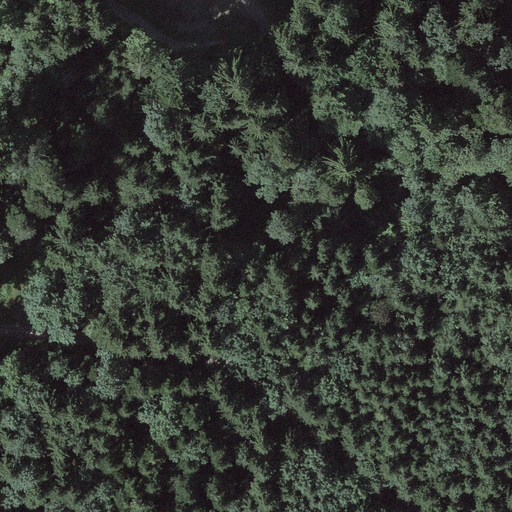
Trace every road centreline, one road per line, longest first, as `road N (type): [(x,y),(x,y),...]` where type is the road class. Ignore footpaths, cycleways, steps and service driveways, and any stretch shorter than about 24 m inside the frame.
road 1 (track): [(0,330),(147,342),(232,363),(327,434),(410,511)]
road 2 (track): [(511,167),(396,146),(319,95),(240,0)]
